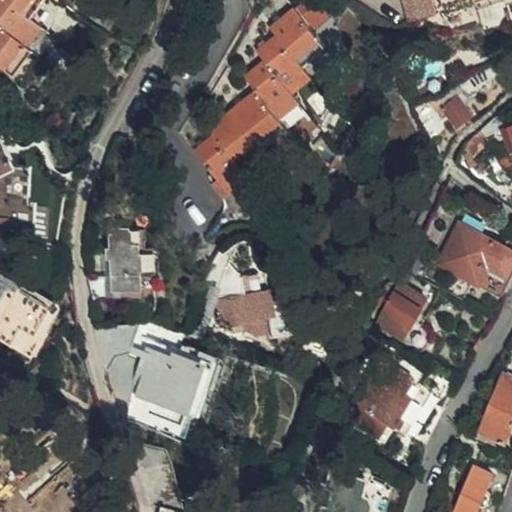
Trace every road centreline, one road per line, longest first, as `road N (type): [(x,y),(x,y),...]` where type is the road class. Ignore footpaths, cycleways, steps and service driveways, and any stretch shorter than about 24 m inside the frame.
road 1 (residential): [(183,0),(90,178),(79,220),(90,356),(141,511)]
road 2 (residential): [(511,301),(418,511)]
